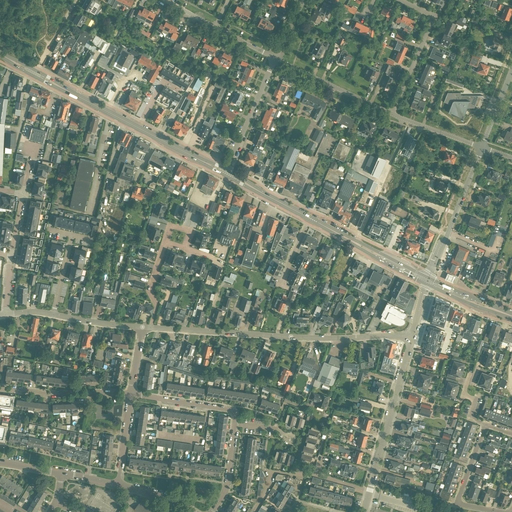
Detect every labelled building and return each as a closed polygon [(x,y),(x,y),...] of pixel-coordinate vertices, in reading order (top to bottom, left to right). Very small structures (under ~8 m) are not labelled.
[(94,14),(97,9),(92,6),(94,2),(90,0),(85,0),(82,7),(89,11),(94,14)] [(126,0),(115,0),(112,7),(115,9),(118,4),(120,5),(122,2),(124,4),(126,0)] [(129,8),(133,0),(132,0),(126,0),(124,4),(124,5),(121,9),(124,11),(126,6),(129,8)] [(433,0),(432,2),(435,4),(435,3),(440,5),(438,9),(441,10),(443,6),(444,3),(443,3),(444,1),(443,0),(433,0)] [(314,21),(319,23),(321,19),(323,20),(325,17),(328,19),(331,12),(333,12),(335,8),(323,3),(321,8),(322,9),(320,13),(315,10),(314,12),(313,12),(313,13),(314,14),(312,18),(311,18),(311,19),(311,20),(311,21),(314,22),(314,21)] [(243,10),(245,6),(243,5),(241,6),(240,8),(237,7),(234,14),(240,17),(243,10)] [(388,24),(389,21),(392,15),(389,14),(391,10),(384,6),(381,13),(388,16),(385,22),(388,24)] [(511,14),(511,9),(505,6),(500,18),(505,20),(504,21),(507,22),(507,21),(508,21),(511,14)] [(139,18),(144,21),(149,11),(144,8),(142,12),(139,10),(139,12),(137,15),(136,17),(139,19),(139,18)] [(246,20),(250,13),(243,10),(240,17),(246,20)] [(149,11),(144,21),(150,24),(152,20),(155,14),(149,11)] [(87,25),(91,20),(78,12),(73,22),(80,26),(82,22),(87,25)] [(257,26),(264,29),(269,18),(266,17),(265,19),(259,16),(256,21),(259,23),(257,26)] [(270,16),(269,18),(264,29),(270,32),(274,25),(273,25),(275,22),(274,21),(272,20),(273,17),(270,16)] [(402,18),(398,16),(395,21),(399,23),(398,24),(404,28),(406,25),(409,19),(403,16),(402,18)] [(402,33),(402,34),(405,36),(409,30),(410,31),(415,22),(409,19),(406,25),(404,28),(402,33)] [(356,23),(354,22),(354,21),(351,20),(348,24),(350,26),(354,28),(353,29),(359,31),(362,25),(356,23)] [(454,31),(456,29),(457,26),(456,25),(448,21),(443,34),(451,38),(451,37),(453,31),(454,31)] [(168,31),(171,25),(166,22),(164,26),(161,24),(158,31),(161,32),(166,35),(168,31)] [(177,28),(171,25),(168,31),(166,35),(165,37),(173,42),(176,37),(173,35),(177,28)] [(368,28),(362,25),(359,31),(358,33),(363,35),(364,36),(368,38),(369,37),(372,37),(373,30),(371,29),(371,28),(368,27),(368,28)] [(95,36),(91,34),(83,29),(72,49),(80,53),(88,40),(91,43),(95,36)] [(501,48),(499,47),(501,42),(496,40),(497,39),(496,39),(497,34),(493,32),(490,40),(492,40),(489,48),(500,52),(501,48)] [(403,42),(405,37),(397,34),(395,38),(403,42)] [(447,46),(451,38),(443,34),(442,37),(441,41),(437,40),(436,43),(442,45),(442,44),(447,46)] [(91,43),(97,46),(101,38),(96,35),(91,43)] [(190,45),(193,38),(187,35),(184,42),(181,41),(179,45),(176,43),(173,49),(179,52),(182,46),(187,49),(190,45)] [(76,40),(69,36),(60,51),(67,56),(71,48),(76,40)] [(195,47),(199,41),(193,38),(190,45),(195,47)] [(342,47),(345,40),(340,38),(337,44),(342,47)] [(55,53),(60,43),(56,41),(50,50),(55,53)] [(104,52),(108,44),(103,42),(99,49),(104,52)] [(404,54),(407,48),(402,45),(402,44),(397,42),(394,50),(398,52),(404,54)] [(206,55),(210,46),(205,43),(201,50),(199,49),(196,55),(198,56),(201,52),(206,55)] [(324,47),(316,43),(312,53),(313,53),(312,55),(317,58),(318,56),(319,56),(323,48),(326,50),(328,44),(326,43),(324,47)] [(105,53),(104,56),(108,58),(109,56),(110,53),(114,55),(118,48),(110,44),(105,53)] [(213,55),(216,49),(210,46),(206,55),(208,56),(209,53),(213,55)] [(441,63),(443,58),(441,58),(443,54),(438,52),(439,51),(433,48),(430,57),(437,60),(437,61),(441,63)] [(66,57),(64,60),(62,64),(57,74),(67,80),(72,70),(67,68),(68,66),(74,69),(77,62),(69,57),(73,50),(71,49),(66,57)] [(350,60),(352,56),(347,54),(347,53),(347,52),(346,51),(344,50),(343,50),(342,51),(341,52),(340,56),(337,62),(346,65),(349,60),(350,60)] [(86,68),(94,53),(90,51),(81,65),(82,65),(80,68),(84,70),(85,67),(86,68)] [(451,57),(450,59),(453,60),(456,55),(447,51),(445,55),(448,56),(449,55),(451,57)] [(127,68),(133,57),(123,52),(118,63),(127,68)] [(400,64),(402,60),(404,54),(398,52),(394,61),(400,64)] [(217,59),(214,64),(217,65),(219,62),(223,64),(227,66),(229,67),(231,62),(229,61),(231,57),(223,53),(221,58),(220,60),(217,59)] [(152,83),(162,67),(142,55),(138,62),(147,67),(145,70),(149,73),(146,79),(152,83)] [(477,67),(479,67),(477,71),(478,72),(478,73),(484,75),(485,74),(486,74),(486,73),(487,74),(488,71),(487,71),(487,70),(488,70),(489,68),(488,67),(489,66),(480,63),(480,64),(479,64),(482,57),(476,55),(475,56),(471,55),(468,64),(477,67)] [(54,69),(57,61),(51,58),(49,61),(47,66),(50,67),(54,69)] [(434,67),(436,63),(432,61),(430,66),(427,64),(423,73),(432,77),(435,78),(436,76),(430,73),(431,70),(433,71),(435,67),(434,67)] [(389,90),(394,79),(388,76),(391,72),(388,71),(390,66),(387,64),(384,72),(387,73),(381,86),(389,90)] [(447,74),(450,68),(439,64),(438,68),(447,74)] [(243,73),(245,74),(244,74),(251,77),(253,70),(247,68),(246,67),(244,67),(242,72),(243,73)] [(376,80),(380,72),(376,71),(368,67),(364,74),(366,75),(364,79),(371,82),(372,78),(376,80)] [(163,68),(159,75),(163,78),(168,70),(163,68)] [(168,70),(163,78),(168,80),(172,73),(168,70)] [(106,95),(116,76),(108,72),(106,76),(107,77),(105,80),(102,79),(97,90),(106,95)] [(172,73),(168,80),(172,83),(176,75),(172,73)] [(429,84),(432,77),(423,73),(419,82),(421,83),(420,87),(427,90),(428,86),(425,85),(426,82),(429,84)] [(248,83),(251,77),(244,74),(242,80),(241,80),(240,83),(244,85),(245,82),(248,83)] [(176,75),(172,83),(176,85),(180,77),(176,75)] [(93,88),(98,79),(93,76),(88,85),(93,88)] [(21,82),(22,79),(16,77),(15,81),(14,81),(12,88),(16,89),(17,85),(21,86),(22,82),(21,82)] [(180,77),(176,85),(180,87),(184,80),(180,77)] [(198,91),(204,80),(199,77),(193,89),(198,91)] [(184,80),(180,87),(185,90),(189,82),(184,80)] [(215,115),(217,111),(216,110),(227,86),(216,80),(213,86),(219,89),(208,111),(215,115)] [(464,89),(465,87),(447,80),(446,83),(464,89)] [(282,92),(285,86),(278,83),(276,89),(282,92)] [(138,92),(140,88),(132,84),(130,88),(138,92)] [(164,86),(160,94),(164,96),(169,89),(164,86)] [(37,101),(41,90),(32,87),(29,94),(36,97),(35,101),(37,101)] [(417,91),(415,96),(410,107),(416,109),(419,100),(422,94),(423,90),(418,87),(417,91)] [(47,107),(50,99),(47,98),(50,93),(46,91),(41,89),(41,90),(37,101),(35,101),(32,100),(28,111),(30,111),(27,119),(34,121),(36,113),(35,113),(39,104),(47,107)] [(169,89),(164,96),(169,99),(173,91),(169,89)] [(240,101),(243,95),(242,94),(243,93),(235,89),(233,94),(236,95),(234,98),(232,102),(238,105),(240,101)] [(288,94),(282,92),(276,89),(273,95),(276,97),(274,101),(278,103),(280,99),(283,100),(285,96),(287,96),(288,94)] [(430,98),(431,93),(423,90),(422,94),(424,95),(430,98)] [(130,107),(134,98),(137,94),(132,91),(124,104),(130,107)] [(173,91),(169,99),(173,101),(177,94),(173,91)] [(21,107),(23,100),(22,100),(23,92),(19,92),(18,102),(16,102),(15,109),(17,109),(17,115),(20,116),(21,107)] [(193,101),(196,97),(189,93),(187,98),(186,97),(180,109),(183,111),(185,112),(191,100),(193,101)] [(474,108),(475,106),(478,98),(478,97),(478,96),(460,96),(460,93),(447,93),(444,102),(451,105),(448,112),(463,118),(467,108),(474,108)] [(177,94),(173,101),(177,103),(181,96),(177,94)] [(317,121),(325,104),(305,94),(301,103),(307,106),(308,105),(317,109),(312,118),(317,121)] [(135,110),(140,101),(134,98),(130,107),(135,110)] [(149,100),(144,112),(151,114),(155,103),(149,100)] [(421,111),(425,102),(419,100),(416,109),(421,111)] [(61,120),(62,116),(66,102),(61,101),(58,115),(57,119),(53,119),(51,127),(55,128),(56,122),(60,124),(60,123),(60,120),(61,120)] [(60,123),(60,124),(60,127),(62,128),(63,123),(62,123),(62,122),(68,124),(70,118),(66,117),(70,103),(66,102),(62,116),(61,120),(60,120),(60,123)] [(484,109),(495,111),(496,104),(485,102),(484,109)] [(232,121),(235,114),(228,112),(229,108),(223,106),(221,111),(224,113),(222,117),(232,121)] [(79,118),(81,113),(82,113),(83,111),(82,109),(76,107),(71,120),(69,126),(71,126),(70,129),(76,130),(78,122),(75,121),(76,117),(79,118)] [(276,117),(279,111),(271,107),(268,112),(266,111),(264,116),(272,120),(274,116),(276,117)] [(338,114),(334,112),(336,108),(333,107),(330,113),(331,113),(329,118),(338,122),(339,120),(342,114),(339,113),(338,114)] [(157,123),(165,110),(161,108),(161,109),(162,110),(160,112),(157,111),(152,119),(157,123)] [(350,128),(353,120),(342,114),(339,120),(348,125),(347,126),(350,128)] [(270,131),(271,127),(269,126),(272,120),(264,116),(262,122),(264,123),(262,128),(268,130),(270,131)] [(90,142),(89,145),(96,147),(99,137),(95,136),(98,124),(99,124),(100,121),(99,120),(99,119),(96,118),(92,131),(92,134),(90,142)] [(177,134),(182,124),(175,121),(172,128),(174,130),(173,132),(177,134)] [(185,135),(189,128),(182,124),(177,134),(181,136),(182,134),(185,135)] [(368,126),(363,124),(361,130),(364,131),(363,133),(371,137),(375,129),(374,129),(375,126),(372,125),(371,126),(368,125),(368,126)] [(204,138),(208,129),(202,126),(198,135),(204,138)] [(217,135),(219,129),(214,126),(211,132),(217,135)] [(32,128),(30,139),(31,139),(35,140),(36,140),(37,140),(37,141),(38,141),(42,142),(43,142),(45,131),(32,128)] [(394,142),(398,135),(385,128),(381,135),(394,142)] [(318,142),(323,133),(316,130),(312,139),(318,142)] [(15,148),(16,133),(6,132),(5,147),(15,148)] [(131,139),(133,136),(124,132),(120,139),(119,138),(117,143),(125,146),(122,153),(121,152),(114,172),(120,175),(125,163),(133,140),(131,139)] [(259,146),(264,135),(257,132),(252,143),(259,146)] [(92,134),(86,133),(83,140),(82,144),(87,145),(88,142),(90,142),(92,134)] [(225,140),(220,137),(217,136),(216,138),(213,137),(212,140),(210,139),(207,146),(211,149),(212,148),(220,152),(225,140)] [(412,151),(417,141),(412,138),(412,137),(409,136),(404,147),(403,149),(406,150),(403,155),(408,157),(412,150),(412,151)] [(142,160),(150,144),(140,139),(134,149),(135,150),(132,155),(142,160)] [(310,142),(308,147),(313,150),(316,145),(310,142)] [(343,162),(344,161),(347,155),(350,148),(347,147),(339,142),(335,150),(333,149),(332,152),(333,153),(332,157),(343,162)] [(279,170),(277,174),(273,182),(284,187),(285,183),(296,158),(299,150),(289,146),(286,154),(282,162),(284,163),(281,170),(279,170)] [(244,159),(245,159),(244,162),(248,163),(247,165),(250,166),(251,165),(252,165),(253,162),(257,164),(259,157),(262,151),(257,148),(255,147),(253,152),(249,151),(248,153),(247,155),(246,155),(244,159)] [(148,162),(150,163),(146,170),(153,173),(156,166),(161,169),(163,165),(171,169),(174,162),(154,151),(148,162)] [(273,152),(272,151),(268,158),(267,158),(265,163),(268,165),(274,151),(273,152)] [(271,166),(277,153),(274,151),(268,165),(271,166)] [(449,154),(445,152),(444,156),(445,156),(443,160),(453,164),(453,163),(454,163),(455,161),(454,160),(456,156),(453,155),(453,154),(450,153),(449,154)] [(59,163),(61,155),(55,154),(54,156),(52,155),(51,161),(59,163)] [(380,178),(388,160),(379,156),(377,159),(379,160),(378,163),(376,162),(371,174),(366,171),(364,176),(370,178),(369,179),(377,183),(380,178)] [(84,211),(95,161),(80,158),(70,208),(84,211)] [(335,170),(339,163),(332,160),(329,168),(335,170)] [(39,163),(38,170),(47,172),(49,166),(51,166),(52,163),(43,161),(42,164),(39,163)] [(132,182),(135,174),(132,173),(129,172),(131,165),(125,163),(120,175),(119,178),(132,182)] [(299,195),(310,170),(305,168),(296,163),(293,170),(284,188),(299,195)] [(186,167),(180,164),(177,170),(178,170),(176,174),(181,176),(186,167)] [(62,165),(60,173),(67,175),(69,167),(62,165)] [(264,169),(265,166),(262,165),(261,167),(258,166),(255,173),(261,176),(264,169)] [(190,184),(193,178),(192,177),(195,171),(186,167),(181,176),(183,177),(182,179),(185,181),(190,184)] [(271,172),(272,169),(269,168),(268,171),(265,178),(268,179),(267,180),(270,181),(270,180),(271,181),(274,173),(271,172)] [(47,172),(38,170),(36,176),(39,176),(38,179),(45,181),(47,172)] [(502,174),(498,173),(499,173),(491,170),(490,173),(489,173),(487,177),(495,180),(496,178),(500,179),(502,174)] [(25,174),(18,173),(16,183),(16,184),(19,185),(20,184),(22,185),(25,174)] [(351,183),(348,181),(351,175),(347,173),(339,191),(340,191),(331,209),(338,213),(336,218),(339,220),(344,210),(341,209),(345,201),(347,202),(355,185),(356,183),(353,181),(351,183)] [(211,195),(219,180),(208,175),(203,185),(201,190),(204,192),(203,193),(206,195),(207,193),(211,195)] [(447,183),(436,179),(429,176),(427,179),(431,180),(432,180),(435,181),(434,185),(433,189),(435,190),(438,191),(439,190),(445,192),(447,187),(446,186),(447,183)] [(116,191),(118,185),(123,186),(125,181),(117,178),(116,182),(114,182),(114,183),(109,182),(108,186),(110,187),(110,189),(116,191)] [(35,182),(34,188),(43,190),(45,181),(38,179),(38,183),(35,182)] [(177,185),(178,182),(175,180),(173,183),(170,182),(167,189),(172,192),(176,185),(177,185)] [(334,199),(338,190),(325,184),(322,189),(323,189),(321,194),(321,193),(316,204),(319,206),(322,207),(326,209),(331,198),(334,199)] [(312,201),(315,195),(316,192),(312,190),(313,187),(308,185),(304,194),(307,196),(305,198),(312,201)] [(155,190),(148,187),(147,189),(146,188),(145,191),(140,190),(141,189),(135,187),(134,191),(133,191),(132,197),(142,200),(143,195),(150,196),(151,194),(154,194),(155,190)] [(43,190),(34,188),(32,194),(35,195),(34,198),(44,200),(44,196),(42,196),(43,190)] [(229,209),(231,202),(233,194),(226,192),(224,200),(228,201),(227,204),(225,204),(224,207),(229,209)] [(504,201),(506,195),(500,193),(498,198),(504,201)] [(488,199),(489,196),(484,194),(483,197),(480,196),(477,203),(486,206),(488,199)] [(8,197),(6,207),(6,208),(6,209),(16,210),(17,201),(13,201),(14,198),(8,197)] [(233,212),(234,212),(235,206),(240,208),(243,199),(235,197),(232,205),(230,211),(233,212)] [(380,199),(365,233),(371,236),(376,239),(377,237),(383,239),(392,220),(382,216),(388,202),(380,199)] [(30,207),(41,209),(42,209),(43,202),(37,201),(36,202),(31,201),(30,207)] [(190,213),(192,205),(187,202),(185,208),(181,207),(179,213),(178,212),(176,217),(177,217),(177,218),(184,220),(187,211),(190,212),(190,213)] [(217,203),(212,202),(209,211),(214,213),(217,203)] [(165,210),(166,206),(165,205),(158,203),(156,209),(153,208),(151,216),(158,218),(159,215),(161,216),(163,210),(165,210)] [(247,221),(252,206),(248,204),(243,217),(242,220),(246,221),(247,221)] [(250,224),(252,220),(256,207),(252,206),(247,221),(246,221),(246,223),(250,224)] [(199,208),(197,215),(197,214),(200,215),(197,224),(204,226),(205,226),(207,221),(206,221),(207,215),(208,213),(204,211),(199,208)] [(430,210),(424,208),(422,213),(428,215),(428,216),(436,220),(438,215),(437,214),(438,212),(434,210),(433,209),(432,209),(430,209),(430,210)] [(347,222),(351,214),(344,210),(339,220),(345,223),(346,222),(347,222)] [(263,211),(261,211),(260,211),(259,211),(257,218),(255,217),(255,220),(256,220),(255,223),(262,225),(266,213),(263,212),(263,211)] [(358,211),(352,224),(360,227),(366,215),(358,211)] [(485,226),(486,223),(471,217),(469,224),(470,224),(469,227),(476,229),(477,227),(478,228),(480,224),(483,225),(485,226)] [(277,227),(278,223),(277,223),(278,221),(271,218),(268,226),(269,227),(266,233),(267,234),(265,240),(271,242),(276,227),(277,227)] [(0,222),(0,227),(2,228),(11,230),(13,224),(7,223),(7,221),(0,220),(0,222)] [(156,225),(149,223),(147,228),(152,230),(149,238),(156,240),(158,240),(159,236),(158,235),(160,230),(154,228),(156,225)] [(222,237),(221,241),(229,244),(232,245),(234,238),(237,230),(238,227),(235,225),(228,223),(223,235),(222,237)] [(282,234),(286,226),(281,223),(277,231),(276,231),(270,251),(273,253),(281,236),(282,234)] [(298,230),(291,227),(290,230),(286,228),(282,234),(289,237),(290,235),(295,237),(298,230)] [(37,230),(26,228),(25,233),(34,235),(34,236),(37,237),(38,230),(37,230)] [(421,237),(418,242),(420,243),(420,242),(423,243),(424,243),(425,241),(426,242),(427,240),(430,241),(433,234),(428,231),(428,230),(423,228),(422,232),(420,231),(418,236),(421,237)] [(252,267),(262,235),(256,233),(251,249),(246,248),(241,264),(252,267)] [(208,237),(198,234),(198,236),(197,236),(195,243),(195,245),(204,248),(208,237)] [(289,249),(292,242),(288,240),(289,237),(282,234),(279,241),(283,243),(282,246),(289,249)] [(492,234),(488,245),(492,247),(496,235),(492,234)] [(309,236),(307,235),(303,243),(309,246),(313,237),(310,236),(309,236)] [(314,249),(318,241),(317,240),(316,239),(313,237),(309,246),(314,249)] [(3,245),(8,246),(9,240),(0,238),(0,245),(2,246),(3,245)] [(22,244),(23,244),(33,246),(35,246),(36,239),(30,238),(29,239),(24,238),(22,244)] [(61,245),(62,242),(52,239),(50,248),(61,251),(63,245),(61,245)] [(411,243),(412,240),(408,239),(407,241),(404,250),(407,251),(411,243)] [(420,244),(414,242),(413,244),(411,243),(407,251),(408,253),(411,254),(413,253),(414,250),(417,251),(420,244)] [(149,247),(141,245),(138,252),(144,253),(143,256),(143,257),(147,259),(147,258),(152,259),(154,252),(147,250),(148,247),(149,247)] [(283,260),(287,253),(282,251),(283,249),(277,245),(274,252),(278,254),(277,257),(283,260)] [(329,246),(327,245),(326,245),(324,248),(323,247),(320,253),(321,253),(320,256),(324,258),(329,247),(329,246)] [(76,248),(74,254),(86,257),(88,248),(82,246),(81,249),(76,248)] [(448,267),(446,272),(448,272),(458,277),(465,261),(468,255),(470,251),(459,246),(455,254),(450,264),(449,263),(447,267),(448,267)] [(328,263),(334,249),(329,247),(324,258),(323,260),(326,261),(325,262),(328,263)] [(50,248),(47,258),(53,259),(54,256),(60,257),(61,251),(50,248)] [(177,254),(171,252),(169,260),(166,259),(166,258),(163,265),(169,267),(170,263),(175,265),(179,266),(178,270),(183,271),(185,265),(185,264),(185,265),(182,264),(184,256),(178,253),(177,254)] [(86,257),(74,254),(73,260),(78,262),(78,265),(84,266),(86,257)] [(308,258),(300,254),(299,256),(298,256),(296,259),(305,264),(307,260),(309,261),(310,259),(308,258)] [(235,257),(233,263),(240,265),(242,259),(235,257)] [(53,259),(47,258),(45,267),(57,269),(58,263),(53,262),(53,259)] [(281,271),(282,268),(282,266),(282,265),(278,263),(279,260),(273,258),(272,260),(274,261),(272,267),(281,271)] [(493,275),(494,272),(493,271),(497,262),(486,258),(483,267),(478,281),(488,285),(492,275),(493,275)] [(20,259),(18,265),(24,266),(24,268),(31,269),(32,262),(30,262),(20,260),(20,259)] [(144,262),(144,261),(136,259),(134,266),(139,268),(138,270),(139,271),(138,271),(143,273),(143,272),(147,273),(149,267),(143,265),(144,262)] [(200,261),(195,259),(194,259),(193,259),(191,267),(188,266),(188,265),(185,272),(191,274),(192,270),(196,271),(196,272),(201,273),(200,277),(205,278),(207,272),(207,271),(207,272),(204,271),(206,263),(200,261)] [(304,271),(305,270),(303,269),(305,264),(296,259),(295,262),(295,264),(295,265),(299,267),(298,270),(299,271),(304,273),(308,275),(309,273),(304,271)] [(353,267),(352,269),(353,270),(357,273),(359,272),(360,271),(363,272),(366,266),(356,261),(353,267)] [(473,279),(476,272),(469,269),(471,266),(467,264),(462,275),(467,278),(467,276),(473,279)] [(81,275),(84,266),(78,265),(77,268),(71,266),(70,272),(81,275)] [(209,272),(207,279),(216,282),(218,275),(218,276),(221,268),(214,266),(212,273),(209,272)] [(43,276),(49,277),(50,274),(55,276),(57,269),(45,267),(43,276)] [(279,274),(281,271),(272,267),(269,272),(267,271),(266,274),(271,276),(273,274),(277,276),(278,275),(279,274)] [(124,280),(127,281),(134,283),(133,286),(133,288),(137,290),(138,288),(142,289),(144,282),(138,280),(139,277),(140,277),(130,274),(130,272),(126,271),(124,280)] [(299,271),(298,273),(293,271),(293,272),(292,273),(290,276),(299,280),(301,275),(304,276),(307,277),(308,275),(304,273),(299,271)] [(378,283),(379,281),(382,275),(374,271),(370,278),(378,283)] [(500,286),(505,273),(500,271),(500,273),(497,272),(492,283),(500,286)] [(74,280),(73,283),(79,284),(81,275),(70,272),(68,279),(74,280)] [(107,307),(109,295),(104,294),(105,289),(104,289),(107,272),(103,272),(99,292),(103,293),(103,295),(102,297),(100,305),(107,307)] [(236,279),(237,274),(231,272),(230,277),(225,276),(223,282),(233,284),(234,279),(236,279)] [(456,277),(448,273),(445,279),(453,283),(456,277)] [(388,286),(392,279),(383,274),(382,275),(379,281),(378,283),(378,284),(381,286),(383,283),(388,286)] [(297,289),(299,287),(297,285),(298,284),(297,284),(299,280),(290,276),(288,279),(289,280),(288,282),(293,284),(292,287),(297,289)] [(163,278),(162,278),(160,283),(170,287),(171,281),(165,278),(164,278),(163,278)] [(406,302),(411,294),(405,291),(409,283),(400,278),(391,294),(400,299),(399,302),(397,301),(396,304),(403,307),(405,302),(406,302)] [(121,293),(124,282),(118,281),(116,292),(121,293)] [(327,294),(330,288),(327,287),(328,283),(323,281),(319,291),(327,294)] [(363,284),(356,281),(353,287),(360,290),(363,284)] [(372,296),(374,294),(364,289),(367,283),(364,281),(363,284),(360,290),(372,296)] [(46,293),(48,293),(50,285),(41,284),(38,301),(44,302),(46,293)] [(27,302),(27,288),(19,288),(19,302),(27,302)] [(262,298),(263,292),(261,292),(261,290),(257,289),(252,305),(256,306),(259,297),(262,298)] [(82,301),(84,290),(81,290),(79,297),(74,297),(74,299),(73,307),(72,308),(71,309),(72,310),(72,311),(79,312),(81,301),(82,301)] [(238,292),(232,290),(232,291),(230,297),(237,299),(238,292)] [(355,297),(361,300),(364,293),(358,290),(355,297)] [(293,303),(296,293),(290,291),(287,297),(286,296),(286,295),(283,294),(283,295),(281,298),(293,303)] [(116,296),(117,293),(114,292),(113,295),(109,295),(107,307),(114,308),(116,300),(117,296),(116,296)] [(350,304),(354,296),(350,295),(343,299),(341,304),(345,305),(346,303),(350,304)] [(168,302),(166,308),(165,308),(163,317),(169,319),(172,310),(171,310),(172,307),(175,308),(178,297),(174,296),(173,299),(172,298),(171,303),(168,302)] [(230,297),(225,296),(223,305),(228,307),(231,298),(230,297)] [(90,299),(91,298),(90,298),(85,298),(85,302),(84,301),(82,313),(87,313),(89,299),(90,299)] [(199,302),(198,302),(196,310),(199,311),(198,313),(195,322),(202,324),(204,315),(205,315),(205,312),(202,311),(204,304),(204,303),(205,300),(200,298),(199,302)] [(248,312),(251,301),(243,298),(240,309),(248,312)] [(283,312),(283,310),(286,304),(284,304),(285,303),(278,300),(275,307),(278,308),(277,310),(283,312)] [(436,301),(430,324),(444,327),(447,316),(449,308),(450,305),(436,301)] [(405,322),(405,321),(405,320),(404,319),(403,318),(406,313),(404,312),(404,310),(387,302),(381,314),(382,315),(380,319),(390,324),(391,322),(393,323),(394,323),(397,324),(398,324),(399,325),(400,325),(401,325),(401,324),(402,324),(403,324),(404,323),(405,322)] [(131,309),(130,309),(129,311),(130,311),(130,312),(131,312),(129,316),(137,319),(139,312),(141,313),(143,306),(137,304),(135,308),(132,307),(132,309),(131,309)] [(152,314),(153,309),(150,307),(146,306),(145,312),(152,314)] [(318,317),(321,308),(317,306),(313,315),(318,317)] [(365,314),(361,321),(367,324),(370,317),(367,315),(369,312),(368,311),(369,310),(372,312),(374,309),(370,307),(369,308),(368,308),(366,311),(365,314)] [(453,309),(449,321),(460,324),(464,314),(463,313),(460,312),(457,312),(457,311),(453,309)] [(185,315),(186,312),(181,310),(180,315),(175,313),(173,319),(183,322),(185,315)] [(222,320),(223,316),(221,315),(222,312),(215,310),(212,320),(219,323),(220,319),(222,320)] [(324,324),(328,315),(329,313),(324,311),(322,314),(319,322),(324,324)] [(356,318),(361,321),(365,314),(359,311),(356,318)] [(261,322),(262,318),(260,318),(261,314),(255,312),(251,323),(258,325),(259,322),(261,322)] [(240,326),(243,316),(239,316),(239,314),(237,313),(234,325),(240,326)] [(302,326),(302,325),(302,317),(298,317),(298,313),(295,313),(294,316),(293,321),(295,321),(295,325),(298,325),(298,326),(302,326)] [(347,323),(348,322),(347,322),(351,318),(346,313),(341,317),(347,323)] [(329,326),(333,318),(328,315),(324,324),(329,326)] [(20,332),(19,338),(39,341),(40,336),(39,336),(40,332),(37,332),(39,319),(33,317),(31,331),(30,334),(20,332)] [(346,324),(347,323),(341,317),(337,321),(336,322),(336,323),(336,324),(336,325),(337,325),(338,325),(339,324),(342,327),(345,323),(346,324)] [(472,331),(476,320),(470,318),(469,323),(471,324),(469,329),(467,329),(466,332),(464,332),(462,337),(471,341),(473,336),(470,334),(471,330),(472,331)] [(480,335),(482,329),(479,328),(481,321),(476,320),(472,331),(471,330),(470,334),(473,336),(475,332),(477,333),(477,334),(480,335)] [(492,323),(488,337),(492,338),(497,325),(492,323)] [(497,325),(492,338),(496,340),(501,326),(497,325)] [(427,341),(425,349),(436,352),(438,344),(437,344),(441,330),(430,327),(429,332),(428,332),(427,336),(426,341),(427,341)] [(59,340),(61,330),(52,329),(51,338),(46,337),(45,343),(49,343),(47,353),(53,355),(55,344),(51,343),(51,341),(55,342),(56,339),(59,340)] [(120,340),(121,335),(114,334),(114,333),(109,332),(108,339),(110,339),(110,340),(112,340),(112,339),(114,339),(113,342),(112,347),(117,348),(119,348),(128,349),(129,343),(125,342),(125,344),(120,343),(119,341),(119,340),(120,340)] [(510,341),(511,334),(511,333),(506,332),(503,341),(507,343),(508,341),(510,341)] [(83,357),(88,333),(86,333),(85,334),(83,341),(82,340),(81,345),(82,345),(81,348),(80,352),(79,356),(83,357)] [(90,347),(91,343),(90,342),(92,335),(91,335),(91,334),(88,333),(83,357),(90,359),(92,352),(88,351),(88,350),(89,347),(90,347)] [(156,361),(159,353),(158,353),(162,342),(158,341),(154,351),(153,356),(150,355),(149,358),(156,361)] [(169,365),(176,343),(173,342),(170,350),(167,360),(168,360),(166,364),(169,365)] [(393,357),(396,345),(397,344),(388,342),(384,355),(385,355),(381,370),(394,374),(396,366),(391,365),(392,360),(392,359),(391,359),(391,357),(393,357)] [(176,343),(169,365),(170,366),(172,361),(174,362),(175,359),(177,356),(178,353),(181,345),(176,343)] [(186,360),(191,345),(187,344),(185,352),(183,359),(184,359),(186,360)] [(186,360),(185,362),(185,363),(188,364),(190,359),(191,360),(192,355),(195,346),(191,345),(186,360)] [(208,346),(208,345),(206,345),(206,346),(205,345),(203,353),(204,354),(204,356),(205,357),(203,365),(204,365),(204,367),(206,367),(206,366),(207,366),(208,365),(209,361),(208,361),(208,358),(209,355),(210,352),(213,353),(214,349),(211,348),(211,347),(208,346)] [(13,354),(15,348),(7,346),(5,353),(13,354)] [(365,361),(372,361),(371,357),(376,356),(375,346),(367,347),(368,354),(365,354),(365,361)] [(219,350),(220,350),(219,355),(224,357),(227,349),(221,347),(221,348),(220,347),(219,350)] [(489,366),(493,355),(487,353),(488,349),(482,347),(480,354),(483,355),(480,363),(489,366)] [(227,349),(224,357),(225,357),(224,359),(230,361),(233,351),(227,349)] [(244,362),(249,351),(243,349),(240,356),(243,358),(242,361),(244,362)] [(251,361),(255,354),(249,351),(244,362),(247,363),(248,360),(251,361)] [(269,367),(271,363),(274,354),(267,351),(262,364),(269,367)] [(303,359),(300,367),(302,370),(314,375),(318,366),(314,364),(315,361),(308,358),(310,353),(307,352),(305,357),(304,357),(303,357),(303,359)] [(200,364),(201,358),(199,358),(199,357),(196,356),(195,359),(194,359),(193,364),(197,365),(198,364),(200,364)] [(323,364),(317,381),(321,382),(332,387),(339,369),(339,368),(342,362),(342,360),(332,356),(328,364),(324,362),(323,364)] [(432,370),(435,361),(423,357),(420,366),(432,370)] [(125,366),(125,364),(124,363),(124,360),(115,358),(114,365),(125,366)] [(463,371),(464,367),(463,367),(464,364),(458,362),(459,360),(452,358),(450,363),(453,364),(452,368),(463,371)] [(182,369),(184,366),(180,365),(181,361),(178,360),(176,367),(182,369)] [(357,376),(358,364),(348,363),(348,362),(344,361),(343,372),(348,372),(348,371),(350,371),(350,375),(357,376)] [(290,374),(291,372),(290,372),(290,371),(283,368),(279,377),(278,380),(285,383),(289,374),(290,374)] [(462,375),(463,371),(452,368),(451,372),(448,371),(447,377),(454,379),(455,376),(460,377),(461,374),(462,375)] [(368,375),(369,371),(361,369),(358,382),(361,383),(364,374),(368,375)] [(480,379),(492,383),(494,377),(495,377),(496,374),(490,372),(489,375),(482,372),(482,374),(481,373),(480,376),(481,377),(480,379)] [(433,380),(435,375),(427,373),(426,376),(421,374),(420,377),(419,376),(418,380),(429,383),(430,379),(433,380)] [(107,376),(105,375),(104,381),(106,382),(107,378),(112,379),(111,382),(114,383),(113,385),(119,386),(119,384),(120,384),(121,381),(122,381),(123,378),(112,377),(112,376),(107,375),(107,376)] [(458,392),(459,388),(458,387),(458,385),(453,383),(453,380),(446,378),(445,384),(448,385),(447,389),(458,392)] [(240,382),(241,380),(234,379),(234,381),(233,389),(234,390),(235,385),(236,382),(240,382)] [(484,390),(489,392),(493,383),(492,383),(480,379),(479,381),(478,380),(477,383),(478,383),(478,385),(485,387),(484,390)] [(502,379),(499,386),(504,388),(507,381),(502,379)] [(429,394),(430,391),(427,390),(429,383),(418,380),(417,384),(418,384),(417,387),(423,389),(422,392),(429,394)] [(382,389),(384,383),(380,382),(377,381),(375,387),(382,389)] [(321,382),(318,388),(333,394),(335,391),(331,390),(332,387),(321,382)] [(286,395),(290,384),(286,383),(282,393),(286,395)] [(457,395),(458,392),(447,389),(445,393),(443,392),(441,397),(448,399),(449,396),(455,398),(456,395),(457,395)] [(321,396),(313,393),(310,399),(318,403),(317,406),(324,409),(325,406),(326,407),(328,402),(327,402),(328,397),(321,395),(321,396)] [(420,403),(422,397),(419,396),(410,393),(408,400),(416,403),(416,402),(420,403)] [(265,409),(268,401),(262,399),(259,407),(265,409)] [(271,411),(274,403),(268,401),(265,409),(271,411)] [(369,412),(371,404),(361,402),(360,408),(362,408),(361,410),(364,410),(364,411),(369,412)] [(104,408),(105,404),(98,403),(97,417),(112,418),(113,408),(104,408)] [(277,413),(280,405),(274,403),(271,411),(277,413)] [(415,409),(406,407),(404,414),(417,418),(419,411),(420,411),(419,414),(430,417),(431,411),(430,411),(420,408),(416,407),(415,409)] [(289,415),(287,414),(285,422),(287,422),(287,424),(292,426),(292,425),(293,426),(296,417),(294,416),(295,416),(290,415),(289,415)] [(302,418),(297,417),(296,417),(293,426),(295,426),(294,426),(299,428),(300,426),(302,427),(304,419),(302,419),(302,418)] [(475,430),(477,425),(468,422),(466,427),(475,430)] [(318,431),(319,429),(311,427),(311,429),(309,429),(307,434),(308,434),(307,435),(316,437),(317,436),(319,431),(318,431)] [(415,433),(414,438),(416,439),(420,440),(422,433),(412,430),(400,427),(399,431),(404,432),(404,433),(411,435),(412,432),(415,433)] [(474,436),(475,430),(466,427),(464,432),(474,436)] [(14,443),(17,432),(10,431),(8,441),(14,443)] [(20,444),(23,433),(17,432),(14,443),(20,444)] [(103,434),(102,441),(113,442),(113,435),(110,435),(110,433),(103,432),(103,434)] [(472,441),(474,436),(464,432),(462,437),(472,441)] [(27,444),(29,434),(26,433),(26,434),(23,433),(20,444),(27,446),(27,444)] [(500,436),(490,433),(488,439),(493,441),(492,444),(499,446),(505,449),(506,448),(507,445),(504,444),(502,445),(500,444),(501,441),(499,440),(500,436)] [(35,438),(36,435),(29,434),(27,444),(33,446),(35,438)] [(225,442),(225,436),(217,435),(217,434),(214,434),(214,437),(217,437),(217,441),(225,442)] [(316,438),(307,435),(307,436),(305,441),(307,442),(306,444),(314,446),(315,444),(317,439),(316,439),(316,438)] [(398,436),(397,440),(412,444),(415,444),(416,439),(414,438),(411,437),(410,439),(398,436)] [(39,447),(45,448),(48,438),(45,437),(44,440),(41,440),(41,439),(39,447)] [(470,446),(472,441),(462,437),(460,443),(470,446)] [(51,450),(53,442),(54,439),(48,438),(45,448),(51,450)] [(449,441),(441,438),(439,444),(448,446),(449,441)] [(364,447),(366,442),(357,439),(356,442),(358,442),(357,445),(364,447)] [(412,444),(397,440),(396,444),(406,447),(408,447),(408,449),(413,451),(415,444),(412,444)] [(60,453),(63,446),(63,443),(58,441),(54,451),(60,453)] [(66,455),(69,445),(64,443),(63,443),(63,446),(60,453),(66,455)] [(348,451),(345,450),(344,447),(331,443),(330,448),(344,452),(344,453),(347,454),(352,455),(361,458),(363,452),(356,451),(355,454),(353,453),(354,452),(348,450),(348,451)] [(468,451),(470,446),(460,443),(458,448),(468,451)] [(492,444),(489,443),(489,445),(487,445),(486,446),(485,447),(485,449),(485,450),(492,453),(494,448),(498,449),(499,447),(499,446),(492,444)] [(314,446),(306,444),(306,446),(304,446),(302,450),(303,451),(303,452),(312,454),(312,453),(313,453),(314,448),(313,448),(314,446)] [(72,457),(72,456),(75,447),(69,445),(66,455),(72,457)] [(447,447),(440,445),(438,451),(445,453),(447,447)] [(78,459),(79,456),(81,449),(81,448),(75,446),(75,447),(72,456),(72,457),(78,459)] [(466,457),(468,451),(458,448),(456,454),(455,454),(454,457),(459,459),(461,455),(466,457)] [(79,456),(78,459),(84,461),(84,460),(87,461),(89,452),(81,449),(79,456)] [(407,452),(395,449),(394,452),(409,457),(410,453),(420,456),(421,453),(408,449),(407,452)] [(279,452),(276,451),(274,459),(277,460),(276,462),(281,463),(282,461),(283,461),(286,452),(284,452),(284,453),(279,451),(279,452)] [(291,464),(294,456),(292,455),(287,453),(286,452),(283,461),(284,462),(284,464),(289,465),(289,463),(291,464)] [(311,455),(303,452),(302,453),(301,453),(300,458),(302,459),(301,461),(309,463),(309,461),(310,461),(311,456),(311,455)] [(409,457),(394,452),(392,457),(402,459),(409,461),(410,457),(409,457)] [(135,468),(136,459),(136,456),(130,455),(128,467),(131,467),(131,468),(135,468)] [(359,464),(361,458),(352,455),(352,458),(353,458),(352,461),(359,464)] [(491,460),(492,457),(487,455),(485,458),(481,456),(479,462),(487,465),(490,466),(492,460),(491,460)] [(332,459),(331,458),(330,464),(339,467),(340,461),(337,460),(337,459),(332,458),(332,459)] [(195,472),(196,464),(196,461),(191,460),(190,463),(188,472),(190,472),(194,472),(194,473),(195,473),(195,472)] [(405,466),(403,465),(400,464),(401,464),(391,461),(390,465),(404,470),(404,469),(413,472),(414,468),(405,466)] [(255,464),(253,464),(245,462),(244,469),(252,470),(254,470),(255,464)] [(460,471),(462,465),(453,462),(451,468),(460,471)] [(354,478),(357,468),(345,465),(344,471),(343,475),(349,477),(349,476),(354,478)] [(489,475),(491,469),(484,467),(483,470),(477,467),(475,473),(484,476),(485,473),(489,475)] [(458,477),(460,471),(451,468),(449,474),(458,477)] [(387,473),(386,478),(405,483),(406,483),(408,484),(409,480),(407,479),(406,480),(404,479),(401,478),(387,473)] [(456,483),(458,477),(449,474),(447,480),(456,483)] [(479,483),(480,479),(475,477),(473,481),(474,481),(474,483),(473,483),(470,491),(471,491),(468,496),(477,499),(481,489),(478,488),(479,485),(477,484),(478,483),(479,483)] [(405,483),(386,478),(385,482),(394,484),(393,485),(400,487),(401,484),(404,485),(405,483)] [(8,489),(12,482),(7,479),(3,486),(8,489)] [(293,481),(289,479),(288,481),(287,480),(286,481),(284,480),(281,486),(281,487),(291,492),(294,487),(291,485),(293,481)] [(454,489),(456,483),(447,480),(445,486),(454,489)] [(13,493),(18,485),(12,482),(8,489),(13,493)] [(307,495),(314,497),(317,485),(317,484),(315,483),(314,488),(310,487),(307,495)] [(19,496),(23,489),(18,485),(13,493),(19,496)] [(320,498),(323,487),(317,485),(314,497),(320,498)] [(454,489),(445,486),(444,489),(443,488),(442,491),(451,494),(451,492),(453,492),(454,489)] [(249,495),(250,488),(241,487),(240,493),(239,493),(239,496),(247,497),(247,495),(249,495)] [(288,498),(291,492),(281,487),(280,488),(281,489),(283,490),(281,493),(288,498)] [(326,500),(328,492),(329,488),(323,487),(320,498),(326,500)] [(431,497),(431,495),(433,490),(427,488),(424,495),(431,497)] [(495,498),(497,491),(488,488),(487,492),(483,491),(480,500),(486,502),(488,496),(495,498)] [(44,499),(47,493),(40,489),(37,495),(44,499)] [(505,506),(509,496),(501,494),(502,491),(499,489),(497,496),(500,497),(498,504),(505,506)] [(448,501),(451,494),(442,491),(439,497),(448,501)] [(332,502),(334,494),(328,492),(326,500),(332,502)] [(285,503),(288,498),(281,493),(278,498),(277,498),(285,503)] [(340,495),(334,494),(332,502),(333,502),(332,503),(335,504),(335,503),(338,503),(340,495)] [(40,504),(44,499),(37,495),(33,500),(40,504)] [(344,505),(346,497),(340,495),(338,503),(344,505)] [(281,508),(285,503),(277,498),(278,498),(275,497),(271,502),(281,508)] [(350,507),(352,499),(346,497),(344,505),(350,507)] [(241,503),(233,498),(233,499),(232,501),(231,501),(230,504),(238,509),(241,503)] [(14,507),(15,505),(16,503),(11,501),(12,500),(10,499),(7,503),(14,507)] [(37,509),(40,504),(33,500),(30,505),(37,509)]
